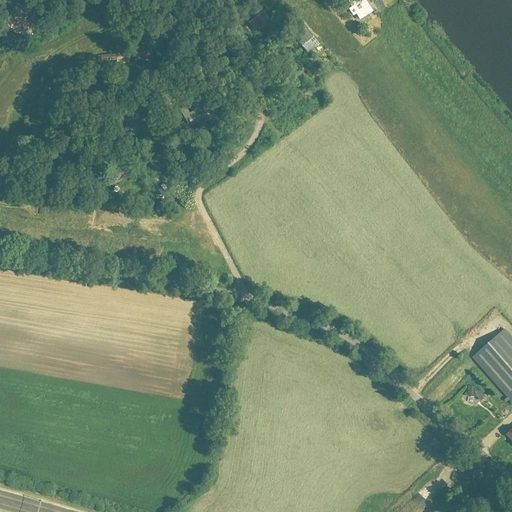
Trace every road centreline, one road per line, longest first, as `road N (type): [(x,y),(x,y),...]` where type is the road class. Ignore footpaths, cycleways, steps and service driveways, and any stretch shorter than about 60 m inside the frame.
road 1 (unclassified): [(511,476),(345,335),(248,299)]
road 2 (track): [(228,259),(198,196),(248,145),(260,114),(191,0)]
road 3 (unclassified): [(248,299),(0,256)]
road 4 (track): [(146,0),(51,53),(0,153)]
road 5 (track): [(98,67),(169,60),(210,32)]
